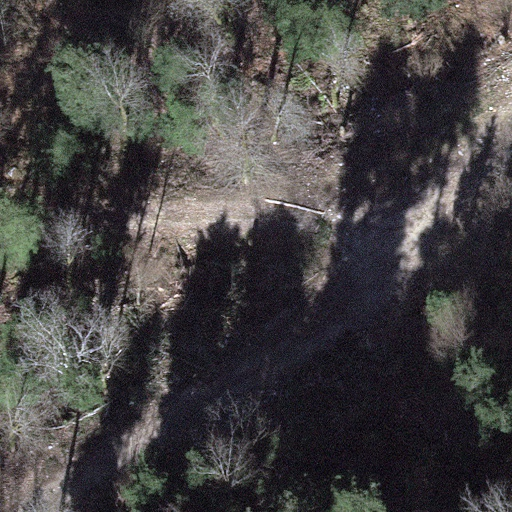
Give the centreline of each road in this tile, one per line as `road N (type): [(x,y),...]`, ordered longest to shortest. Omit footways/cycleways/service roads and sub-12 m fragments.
road 1 (track): [(22,511),(437,202)]
road 2 (track): [(0,224),(437,202)]
